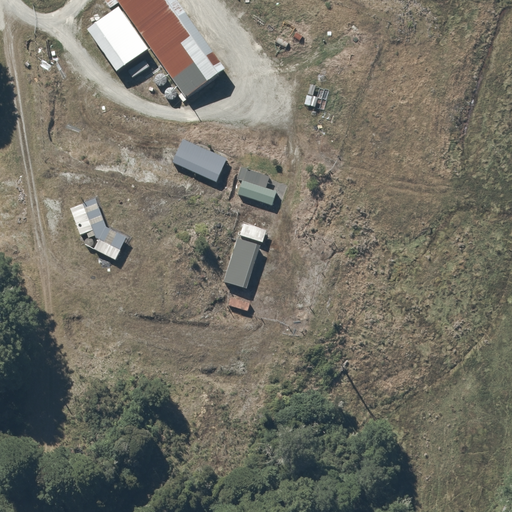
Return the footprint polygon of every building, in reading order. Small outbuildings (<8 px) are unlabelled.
[(227,72),(174,0),(109,0),(105,3),(111,11),(119,5),(121,9),(86,34),(117,76),(151,51),(187,100),(196,93),(208,109),(230,93),(219,78),(227,72)] [(183,140),(172,164),(216,184),(227,160),(183,140)] [(242,184),(238,197),(272,208),(277,193),(261,188),(265,175),(241,168),(237,182),(242,184)] [(84,204),(69,210),(80,237),(94,232),(84,204)] [(247,224),(244,223),(239,238),(262,245),(271,220),(250,214),(247,224)] [(99,239),(93,252),(116,263),(122,250),(99,239)] [(260,249),(237,242),(224,284),(232,287),(229,296),(249,302),(252,293),(246,291),(260,249)] [(231,297),(228,307),(247,313),(250,304),(231,297)]
